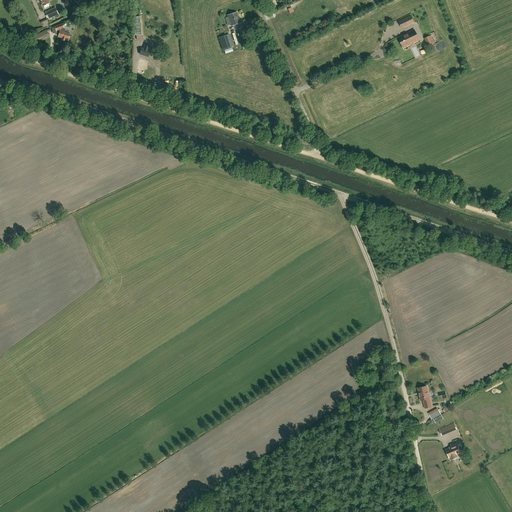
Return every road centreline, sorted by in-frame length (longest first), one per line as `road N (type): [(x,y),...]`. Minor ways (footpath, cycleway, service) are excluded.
road 1 (track): [(0,46),(511,221)]
road 2 (track): [(511,254),(0,84)]
road 3 (track): [(425,511),(385,317),(341,196)]
road 4 (unclassified): [(324,159),(255,0)]
